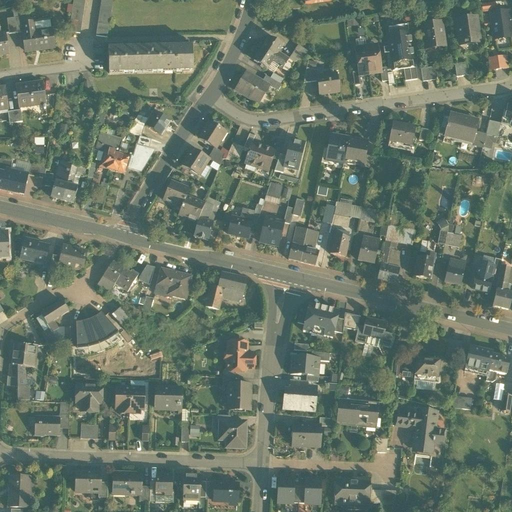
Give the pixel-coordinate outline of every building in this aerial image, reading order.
[(481,5),(482,12),(495,10),(494,4),(481,5)] [(490,15),(494,40),(511,37),(510,30),(511,30),(511,22),(509,22),(508,15),(500,16),(499,13),(490,15)] [(14,19),(14,20),(16,34),(23,33),(22,25),(23,25),(22,18),(14,19)] [(346,20),(347,27),(358,26),(357,19),(346,20)] [(457,22),(460,45),(479,43),(476,19),(457,22)] [(9,35),(16,34),(14,20),(7,21),(9,35)] [(50,21),(33,23),(34,35),(52,33),(50,21)] [(23,33),(26,53),(54,49),(52,33),(34,35),(33,23),(23,25),(22,25),(23,33)] [(423,26),(426,50),(427,50),(426,47),(443,45),(443,48),(444,48),(441,24),(423,26)] [(386,28),(389,47),(390,53),(392,72),(414,69),(408,25),(386,28)] [(0,56),(8,55),(7,46),(5,47),(3,35),(0,35),(0,56)] [(261,49),(275,58),(278,53),(282,45),(269,37),(261,49)] [(356,49),(366,48),(365,39),(358,40),(355,40),(356,49)] [(192,72),(192,46),(108,48),(108,74),(192,72)] [(298,46),(289,60),(292,62),(289,67),(286,64),(285,65),(282,70),(294,76),(302,61),(301,61),(307,52),(298,46)] [(377,46),(366,48),(369,74),(375,73),(376,74),(380,73),(380,69),(377,46)] [(364,74),(369,74),(366,48),(356,49),(355,49),(358,72),(359,76),(363,75),(364,74)] [(266,70),(271,63),(275,58),(261,49),(253,61),(266,70)] [(285,65),(286,64),(289,60),(278,53),(275,58),(285,65)] [(488,60),(489,72),(507,69),(506,57),(488,60)] [(278,67),(282,70),(285,65),(275,58),(271,63),(278,67)] [(307,62),(306,69),(315,71),(316,63),(307,62)] [(266,70),(274,74),(278,67),(271,63),(266,70)] [(454,66),(456,79),(468,77),(467,64),(454,66)] [(420,70),(422,83),(435,81),(434,68),(420,70)] [(317,82),(316,77),(317,77),(316,71),(315,71),(306,69),(303,84),(317,82)] [(352,73),(354,87),(361,86),(359,76),(358,72),(352,73)] [(235,91),(258,105),(269,87),(269,86),(262,82),(246,73),(235,91)] [(274,74),(270,80),(276,83),(280,85),(283,80),(274,74)] [(317,82),(319,96),(328,95),(328,94),(338,92),(336,75),(328,76),(317,77),(316,77),(317,82)] [(273,90),(276,83),(270,80),(265,77),(262,82),(269,86),(269,87),(273,90)] [(276,83),(273,90),(278,92),(281,86),(280,85),(276,83)] [(17,101),(18,109),(33,107),(33,104),(44,103),(42,84),(18,87),(20,100),(17,101)] [(9,127),(15,126),(13,110),(7,111),(9,127)] [(79,120),(89,122),(91,112),(81,110),(79,120)] [(146,127),(155,114),(152,112),(146,120),(143,119),(141,119),(140,124),(145,126),(144,126),(146,127)] [(145,127),(160,137),(169,123),(155,114),(146,127),(145,127)] [(471,144),(472,145),(475,132),(477,123),(470,121),(470,122),(450,116),(448,124),(447,127),(444,136),(463,141),(462,142),(471,144)] [(500,125),(509,127),(510,121),(504,120),(501,119),(500,125)] [(489,122),(486,135),(485,137),(496,140),(500,125),(489,122)] [(140,125),(134,123),(127,134),(139,137),(141,138),(141,137),(144,126),(145,126),(140,124),(140,125)] [(214,149),(216,151),(220,144),(217,142),(223,134),(225,135),(226,134),(209,123),(199,140),(214,149)] [(438,136),(444,138),(444,137),(444,136),(447,127),(448,124),(441,123),(438,136)] [(393,124),(389,142),(412,147),(413,140),(415,131),(401,128),(401,126),(393,124)] [(420,143),(427,145),(431,133),(423,131),(420,143)] [(482,149),(485,137),(486,135),(475,132),(472,145),(471,144),(470,147),(482,150),(482,149)] [(101,152),(104,152),(104,151),(118,155),(122,141),(113,138),(106,136),(100,134),(95,151),(97,152),(101,153),(101,152)] [(249,135),(245,144),(251,146),(252,145),(255,137),(249,135)] [(139,137),(136,147),(148,150),(151,141),(141,138),(139,137)] [(495,145),(496,140),(485,137),(482,149),(490,151),(491,145),(495,145)] [(328,161),(343,164),(348,141),(332,138),(330,150),(327,161),(328,161)] [(34,148),(44,148),(43,139),(34,139),(34,148)] [(416,141),(413,140),(412,147),(389,142),(387,148),(413,153),(416,141)] [(304,145),(291,141),(286,158),(284,168),(297,172),(304,145)] [(361,143),(348,141),(343,164),(355,167),(355,164),(362,166),(362,169),(363,169),(365,156),(368,143),(361,142),(361,143)] [(225,161),(232,160),(238,147),(232,144),(228,153),(225,161)] [(243,149),(242,152),(248,155),(251,146),(245,144),(243,149)] [(272,160),(277,162),(279,156),(282,147),(276,144),(273,152),(274,152),(272,160)] [(245,166),(256,169),(263,148),(252,145),(251,146),(248,155),(245,166)] [(130,155),(128,159),(126,168),(128,169),(128,170),(140,173),(153,152),(148,150),(136,147),(133,156),(130,155)] [(243,149),(238,147),(232,160),(239,160),(242,152),(243,149)] [(44,148),(34,148),(34,156),(44,156),(44,148)] [(273,152),(263,148),(256,169),(267,173),(272,160),(274,152),(273,152)] [(214,149),(211,155),(222,162),(224,156),(219,153),(216,151),(214,149)] [(222,149),(219,153),(224,156),(222,162),(225,161),(228,153),(222,149)] [(321,164),(327,166),(328,161),(327,161),(330,150),(324,149),(321,164)] [(198,177),(198,178),(199,177),(206,166),(209,161),(207,160),(192,150),(181,168),(190,173),(192,171),(199,176),(198,177)] [(120,156),(118,155),(104,151),(104,152),(100,164),(99,169),(107,171),(110,162),(117,165),(120,156)] [(95,162),(100,164),(104,152),(101,152),(101,153),(97,152),(95,162)] [(220,168),(222,162),(211,155),(207,160),(209,161),(212,163),(220,168)] [(128,159),(120,156),(117,165),(110,162),(107,171),(123,176),(126,168),(128,159)] [(284,168),(286,158),(279,156),(277,162),(274,173),(282,175),(284,168)] [(0,192),(3,193),(7,176),(9,176),(9,172),(11,166),(11,164),(0,161),(0,192)] [(15,167),(11,166),(9,172),(27,176),(29,165),(15,163),(15,167)] [(212,163),(209,168),(211,170),(217,174),(220,168),(212,163)] [(61,164),(58,173),(63,175),(63,173),(68,175),(71,167),(61,164)] [(27,176),(44,179),(45,174),(46,168),(39,167),(29,165),(27,176)] [(206,166),(199,177),(204,180),(211,170),(209,168),(206,166)] [(256,169),(245,166),(244,171),(254,174),(256,169)] [(79,178),(83,179),(85,169),(71,167),(68,175),(69,175),(74,176),(74,177),(79,178)] [(63,173),(63,175),(60,185),(66,186),(69,175),(68,175),(63,173)] [(52,175),(45,174),(44,179),(43,187),(50,188),(52,175)] [(101,176),(94,174),(93,181),(91,185),(99,187),(101,176)] [(66,186),(72,188),(74,177),(74,176),(69,175),(66,186)] [(22,198),(26,180),(9,176),(7,176),(3,193),(22,198)] [(51,200),(62,203),(66,186),(60,185),(55,183),(51,200)] [(176,203),(183,206),(185,201),(188,194),(181,191),(182,188),(171,184),(164,201),(175,206),(176,203)] [(265,197),(279,201),(282,187),(270,184),(268,190),(265,197)] [(72,188),(66,186),(62,203),(72,205),(77,189),(72,188)] [(318,187),(316,197),(326,198),(328,189),(318,187)] [(101,188),(96,205),(102,207),(107,190),(101,188)] [(291,192),(284,190),(281,199),(289,201),(291,192)] [(277,206),(279,201),(265,197),(264,202),(277,206)] [(205,222),(212,224),(220,204),(207,199),(205,205),(211,208),(205,222)] [(296,199),(293,210),(292,214),(299,216),(303,201),(296,199)] [(192,204),(185,201),(183,206),(179,215),(186,218),(185,220),(197,224),(198,220),(205,205),(193,201),(192,204)] [(334,216),(349,219),(351,207),(339,205),(336,204),(335,208),(334,216)] [(198,220),(205,222),(211,208),(205,205),(198,220)] [(253,217),(258,218),(262,207),(257,205),(253,217)] [(327,206),(323,224),(331,226),(335,208),(327,206)] [(349,219),(358,221),(361,209),(351,207),(349,219)] [(292,214),(293,210),(287,209),(283,223),(283,224),(289,226),(292,214)] [(358,221),(374,224),(376,212),(361,209),(358,221)] [(243,211),(240,221),(251,223),(253,217),(254,214),(243,211)] [(436,223),(440,230),(448,226),(443,218),(436,223)] [(247,241),(251,223),(240,221),(232,219),(228,236),(247,241)] [(259,244),(278,248),(283,227),(273,225),(274,221),(265,219),(259,244)] [(205,222),(198,220),(194,237),(208,241),(212,224),(205,222)] [(379,237),(385,238),(387,226),(388,225),(383,224),(382,227),(381,227),(379,237)] [(387,226),(385,238),(398,241),(397,245),(398,246),(413,249),(416,232),(387,226)] [(295,246),(303,248),(307,231),(296,228),(294,235),(296,236),(295,246)] [(318,234),(307,231),(303,248),(304,248),(303,249),(313,251),(315,246),(318,234)] [(330,255),(344,259),(349,239),(348,239),(349,234),(342,233),(341,237),(337,236),(334,236),(330,255)] [(436,246),(443,248),(446,235),(439,234),(436,246)] [(0,261),(8,261),(7,236),(0,235),(0,261)] [(443,248),(458,250),(461,238),(446,235),(443,248)] [(357,262),(374,266),(379,242),(362,238),(357,262)] [(20,261),(43,266),(46,256),(48,247),(37,245),(38,243),(25,240),(20,261)] [(421,241),(420,252),(427,253),(429,242),(421,241)] [(398,246),(397,245),(384,243),(380,265),(385,266),(388,253),(391,254),(391,252),(397,253),(398,246)] [(288,261),(299,264),(303,249),(304,248),(303,248),(295,246),(292,245),(288,261)] [(52,258),(61,260),(64,248),(55,246),(52,258)] [(86,253),(64,248),(61,260),(59,268),(72,271),(74,264),(83,267),(86,253)] [(313,251),(303,249),(299,264),(315,267),(319,252),(318,252),(313,251)] [(376,282),(395,286),(399,269),(394,268),(397,253),(391,252),(391,254),(388,253),(385,266),(380,265),(376,282)] [(43,269),(49,271),(52,258),(46,256),(43,266),(43,269)] [(61,260),(52,258),(49,271),(58,273),(59,268),(61,260)] [(429,280),(433,261),(424,260),(416,258),(413,277),(429,280)] [(496,260),(493,269),(491,279),(490,282),(497,283),(499,272),(496,272),(497,267),(500,267),(501,261),(496,260)] [(443,284),(459,287),(463,272),(462,272),(464,264),(448,261),(447,269),(446,269),(443,284)] [(112,263),(102,278),(114,286),(124,270),(112,263)] [(483,266),(481,266),(478,276),(480,277),(485,278),(488,268),(483,266)] [(138,280),(149,286),(154,269),(146,267),(138,280)] [(500,267),(499,272),(497,283),(507,285),(511,269),(500,267)] [(493,269),(488,268),(485,278),(491,279),(493,269)] [(114,286),(127,293),(138,276),(132,272),(131,274),(124,270),(114,286)] [(170,298),(185,301),(190,282),(175,278),(176,275),(161,272),(158,284),(155,294),(170,298)] [(218,290),(223,291),(234,294),(242,296),(246,280),(222,274),(218,289),(218,290)] [(472,290),(487,294),(490,282),(491,279),(485,278),(480,277),(478,276),(476,276),(475,276),(472,290)] [(108,295),(114,286),(102,278),(96,288),(103,291),(106,293),(108,295)] [(506,293),(507,285),(497,283),(495,291),(496,291),(506,293)] [(205,308),(217,312),(221,298),(223,291),(218,290),(218,289),(210,287),(205,308)] [(221,298),(233,301),(234,294),(223,291),(221,298)] [(492,307),(508,311),(511,294),(506,293),(496,291),(492,307)] [(242,296),(234,294),(233,301),(232,303),(240,305),(242,296)] [(141,313),(148,315),(153,300),(146,298),(145,301),(143,308),(141,313)] [(41,317),(47,326),(53,322),(68,312),(61,301),(40,315),(41,317)] [(323,338),(332,340),(333,333),(337,320),(338,313),(332,311),(315,307),(309,306),(307,312),(304,326),(302,333),(311,335),(312,335),(312,333),(323,335),(322,338),(323,338)] [(112,316),(119,325),(129,317),(121,308),(112,316)] [(297,324),(304,326),(307,312),(300,311),(297,324)] [(83,322),(75,323),(75,328),(76,345),(76,350),(77,349),(87,348),(88,348),(98,345),(109,340),(117,334),(118,334),(101,314),(95,318),(89,321),(83,322)] [(47,326),(41,317),(36,320),(44,333),(49,330),(47,326)] [(344,317),(344,321),(343,329),(355,332),(358,320),(344,317)] [(342,335),(343,329),(344,321),(337,320),(333,333),(342,335)] [(381,348),(390,350),(393,337),(384,335),(386,324),(366,320),(364,329),(359,328),(355,344),(365,346),(367,339),(382,342),(381,348)] [(57,328),(53,322),(47,326),(49,330),(57,343),(60,343),(54,329),(57,328)] [(60,343),(64,342),(64,328),(57,328),(54,329),(60,343)] [(42,334),(50,347),(57,343),(49,330),(44,333),(42,334)] [(218,344),(227,344),(233,344),(233,333),(216,340),(218,344)] [(119,337),(117,334),(109,340),(110,343),(119,337)] [(367,339),(365,346),(373,348),(380,350),(381,348),(382,342),(367,339)] [(445,356),(459,358),(461,342),(441,340),(439,351),(446,352),(445,356)] [(17,367),(20,367),(22,354),(27,355),(28,347),(14,344),(11,366),(17,367)] [(235,372),(245,373),(246,370),(253,370),(253,359),(252,359),(246,359),(246,355),(246,345),(233,344),(227,344),(227,354),(225,354),(225,355),(231,355),(231,362),(225,362),(225,363),(223,362),(223,363),(227,363),(226,371),(226,372),(235,372)] [(370,359),(373,348),(365,346),(362,357),(370,359)] [(36,347),(28,347),(27,355),(22,354),(20,367),(25,368),(33,369),(36,347)] [(488,373),(488,372),(491,356),(492,354),(469,349),(465,368),(488,373)] [(319,362),(329,363),(329,355),(311,353),(311,359),(319,360),(319,362)] [(509,359),(491,356),(488,372),(496,374),(505,376),(509,359)] [(306,377),(318,378),(319,362),(319,360),(311,359),(291,358),(290,375),(306,377)] [(414,376),(417,376),(417,378),(419,379),(420,380),(423,380),(424,379),(425,377),(436,379),(436,376),(438,362),(416,359),(414,376)] [(10,378),(18,379),(17,367),(11,366),(10,366),(10,378)] [(20,367),(17,367),(18,379),(18,388),(18,399),(28,399),(28,387),(26,387),(26,380),(26,373),(25,373),(25,368),(20,367)] [(488,373),(465,368),(464,372),(487,377),(488,373)] [(222,371),(222,379),(235,379),(235,372),(226,372),(226,371),(222,371)] [(496,374),(488,372),(488,373),(487,377),(486,382),(492,383),(495,381),(496,374)] [(434,392),(436,379),(425,377),(424,379),(423,380),(420,380),(419,379),(417,378),(417,376),(414,376),(413,390),(434,392)] [(7,387),(18,388),(18,379),(10,378),(8,378),(7,387)] [(57,379),(49,378),(48,385),(56,387),(57,379)] [(288,392),(304,393),(304,389),(307,389),(307,383),(289,381),(288,392)] [(83,411),(95,412),(96,404),(99,404),(101,402),(101,395),(100,395),(100,387),(77,386),(76,394),(75,401),(78,403),(81,403),(83,405),(83,411)] [(231,412),(249,412),(250,387),(234,386),(229,386),(228,402),(231,402),(231,412)] [(348,391),(341,387),(338,392),(345,396),(348,391)] [(119,415),(129,415),(130,389),(116,388),(115,410),(119,410),(119,415)] [(144,389),(130,389),(129,415),(139,415),(139,410),(143,411),(144,389)] [(155,410),(170,411),(170,407),(180,407),(180,390),(156,389),(155,410)] [(283,410),(314,413),(316,390),(307,389),(304,389),(304,393),(288,392),(285,392),(283,410)] [(45,393),(36,393),(34,402),(43,403),(45,393)] [(511,397),(503,396),(500,411),(509,413),(511,397)] [(452,409),(470,411),(471,399),(454,397),(452,409)] [(347,427),(366,429),(366,425),(376,426),(377,410),(369,409),(370,403),(341,400),(339,422),(347,423),(347,427)] [(60,403),(59,416),(69,416),(69,404),(60,403)] [(415,452),(431,454),(433,442),(442,443),(443,430),(434,429),(436,413),(418,411),(418,414),(398,412),(396,428),(416,430),(415,437),(417,437),(415,452)] [(59,430),(68,430),(69,416),(59,416),(58,415),(58,418),(59,418),(59,430)] [(217,426),(220,426),(220,424),(230,424),(230,417),(217,417),(217,426)] [(28,427),(34,427),(34,425),(38,425),(38,419),(37,419),(29,418),(28,427)] [(34,436),(44,436),(44,435),(59,436),(59,430),(59,418),(58,418),(37,418),(37,419),(38,419),(38,425),(34,425),(34,427),(34,436)] [(324,428),(331,428),(332,420),(319,419),(319,427),(320,427),(320,428),(324,428)] [(180,444),(188,444),(189,423),(181,422),(180,444)] [(226,449),(245,450),(245,424),(230,424),(220,424),(220,426),(220,434),(231,434),(231,439),(226,439),(226,449)] [(80,440),(97,441),(98,427),(95,426),(81,426),(80,440)] [(199,427),(190,427),(189,438),(199,439),(199,427)] [(291,449),(320,450),(320,448),(317,448),(317,437),(320,437),(320,428),(320,427),(319,427),(292,427),(291,449)] [(324,428),(323,437),(331,438),(332,429),(324,428)] [(375,454),(386,454),(387,440),(375,440),(375,454)] [(414,473),(427,473),(427,466),(420,466),(420,459),(414,459),(414,473)] [(90,499),(98,499),(98,494),(99,494),(99,484),(100,474),(91,473),(91,474),(77,474),(77,473),(76,473),(75,494),(90,494),(90,499)] [(139,497),(140,497),(140,488),(141,478),(132,478),(132,475),(116,474),(115,493),(124,494),(124,497),(139,497)] [(155,504),(170,504),(171,476),(156,475),(155,483),(155,498),(155,504)] [(8,508),(28,509),(28,508),(25,508),(26,494),(29,494),(30,478),(10,477),(8,508)] [(183,502),(199,502),(199,499),(199,483),(199,477),(183,477),(183,502)] [(277,504),(292,505),(293,488),(293,480),(278,479),(277,504)] [(361,507),(365,507),(368,505),(368,491),(369,483),(366,480),(362,480),(359,483),(346,482),(343,479),(339,479),(336,482),(336,486),(338,489),(338,497),(335,499),(335,503),(338,506),(342,507),(345,504),(358,504),(361,507)] [(304,505),(319,506),(320,481),(305,480),(305,488),(304,505)] [(214,483),(205,483),(205,499),(213,500),(214,483)] [(228,504),(236,505),(237,484),(228,484),(228,485),(223,484),(214,483),(213,500),(213,503),(228,503),(228,504)] [(98,499),(106,499),(107,484),(99,484),(99,494),(98,494),(98,499)] [(149,503),(149,497),(149,488),(140,488),(140,497),(139,497),(139,503),(149,503)] [(368,505),(380,505),(381,492),(368,491),(368,505)] [(395,492),(381,492),(380,505),(380,506),(395,506),(395,492)] [(106,499),(98,499),(98,510),(106,511),(106,499)] [(499,502),(498,510),(507,511),(508,503),(499,502)]
